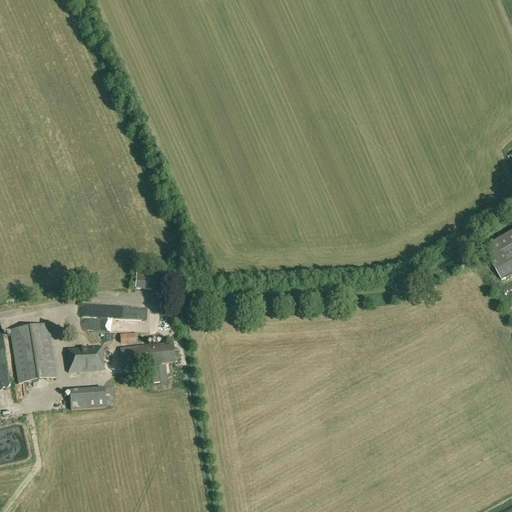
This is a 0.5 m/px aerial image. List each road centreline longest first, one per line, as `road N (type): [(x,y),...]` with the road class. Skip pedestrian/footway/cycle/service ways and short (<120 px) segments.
road 1 (track): [(183,302),(376,290),(437,268),(511,222)]
road 2 (unclassified): [(183,302),(97,300),(0,317)]
